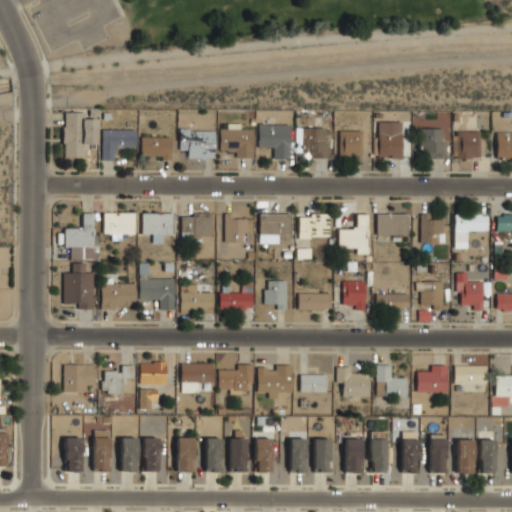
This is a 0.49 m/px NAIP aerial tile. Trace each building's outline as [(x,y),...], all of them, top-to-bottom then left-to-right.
[(96,144),(96,118),(82,118),(83,112),(62,112),(62,158),(83,158),(83,144),(96,144)] [(400,158),(401,122),(377,121),(376,157),(400,158)] [(252,157),(252,128),(238,128),(238,123),(228,123),(228,128),(218,128),(218,151),(234,151),(234,158),(252,157)] [(256,147),(273,147),(273,159),(288,159),(289,124),(256,124),(256,147)] [(326,128),(301,128),(301,152),(310,152),(310,157),(326,157),(326,128)] [(429,152),(429,158),(443,159),(443,128),(419,128),(418,152),(429,152)] [(100,160),(113,160),(113,148),(134,148),(135,129),(100,129),(100,160)] [(187,157),(214,157),(213,129),(178,130),(179,150),(187,150),(187,157)] [(338,156),(361,156),(361,130),(338,131),(338,156)] [(452,158),(479,158),(479,131),(451,132),(452,158)] [(495,158),(511,158),(511,131),(495,131),(495,158)] [(170,137),(140,136),(139,155),(161,156),(161,159),(169,160),(170,137)] [(63,228),(63,247),(69,247),(69,259),(99,259),(98,245),(93,246),(93,212),(81,212),(81,227),(63,228)] [(102,212),(102,233),(133,234),(133,212),(102,212)] [(141,213),(140,233),(151,233),(151,243),(161,243),(162,234),(171,234),(171,213),(141,213)] [(246,218),(234,218),(234,213),(223,213),(223,242),(246,242),(246,218)] [(258,234),(288,235),(289,214),(258,213),(258,234)] [(375,234),(406,235),(406,214),(376,213),(375,234)] [(430,214),(420,213),(419,242),(441,243),(442,219),(430,218),(430,214)] [(297,215),(298,237),(329,237),(328,214),(297,215)] [(368,214),(355,214),(354,229),(337,228),(337,249),(367,249),(368,214)] [(453,248),(466,248),(466,230),(486,230),(486,214),(454,214),(453,248)] [(511,214),(495,214),(495,230),(511,230),(511,214)] [(180,232),(191,232),(191,236),(210,236),(210,215),(180,215),(180,232)] [(62,272),(62,303),(77,303),(77,309),(91,309),(92,272),(83,272),(84,263),(71,263),(70,273),(62,272)] [(172,278),(147,278),(147,267),(138,267),(138,299),(158,299),(158,309),(173,309),(172,278)] [(459,305),(472,304),(472,310),(481,310),(481,281),(465,281),(465,272),(455,272),(455,292),(459,292),(459,305)] [(285,280),(267,280),(266,288),(263,288),(262,303),(275,304),(275,309),(285,309),(285,280)] [(341,305),(354,305),(354,309),(363,309),(364,281),(341,280),(341,305)] [(134,306),(134,283),(99,282),(99,309),(114,309),(114,305),(134,306)] [(179,308),(212,308),(212,292),(196,292),(196,285),(179,284),(179,308)] [(240,292),(218,291),(218,308),(250,309),(251,284),(241,284),(240,292)] [(441,309),(441,284),(419,284),(419,304),(432,304),(432,309),(441,309)] [(296,309),(329,309),(330,293),(297,292),(296,309)] [(407,293),(374,293),(374,308),(407,308),(407,293)] [(511,310),(511,293),(495,293),(495,310),(511,310)] [(165,383),(165,362),(139,362),(138,383),(165,383)] [(211,363),(180,363),(179,382),(211,383),(211,363)] [(229,388),(229,393),(246,394),(246,383),(251,383),(252,364),(235,363),(235,370),(217,369),(216,388),(229,388)] [(62,364),(61,391),(85,392),(86,384),(94,385),(94,364),(62,364)] [(256,368),(256,392),(267,392),(267,398),(276,398),(276,392),(290,392),(290,365),(275,364),(275,368),(256,368)] [(445,364),(429,365),(430,371),(415,371),(416,393),(446,392),(445,364)] [(123,393),(123,377),(132,377),(132,365),(120,365),(120,371),(101,370),(101,392),(123,393)] [(390,365),(375,365),(375,396),(405,396),(405,377),(390,377),(390,365)] [(453,383),(483,384),(483,365),(453,365),(453,383)] [(341,396),(368,396),(368,373),(351,373),(351,366),(335,366),(335,382),(341,382),(341,396)] [(325,392),(325,374),(299,374),(298,391),(325,392)] [(511,374),(494,375),(494,396),(490,396),(490,404),(511,403),(511,374)] [(155,388),(138,389),(139,409),(149,409),(149,400),(156,399),(155,388)] [(92,470),(108,470),(107,429),(91,429),(92,470)] [(136,437),(120,436),(119,471),(135,472),(136,437)] [(64,471),(80,471),(80,437),(64,437),(64,471)] [(156,471),(157,438),(142,437),(141,471),(156,471)] [(175,471),(191,472),(191,437),(175,437),(175,471)] [(228,438),(229,472),(245,471),(244,437),(228,438)] [(220,438),(204,438),(203,470),(219,471),(220,438)] [(253,472),(270,472),(270,438),(254,438),(253,472)] [(289,473),(304,472),(303,438),(288,438),(289,473)] [(329,470),(328,438),(312,438),(312,471),(329,470)] [(360,439),(343,438),(343,472),(360,472),(360,439)] [(369,473),(385,472),(384,438),(368,439),(369,473)] [(428,439),(428,473),(444,472),(444,438),(428,439)] [(415,439),(399,439),(400,472),(416,471),(415,439)] [(471,439),(455,439),(456,473),(471,473),(471,439)] [(478,472),(493,472),(494,439),(478,439),(478,472)]
